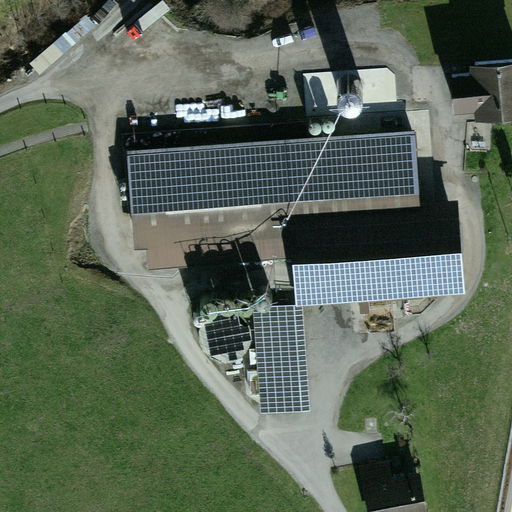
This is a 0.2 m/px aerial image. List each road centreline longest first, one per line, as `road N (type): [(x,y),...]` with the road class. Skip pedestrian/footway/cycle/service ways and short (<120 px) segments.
road 1 (residential): [(335,511),(128,260),(108,203),(104,83),(79,50)]
road 2 (track): [(132,0),(79,50),(0,97)]
